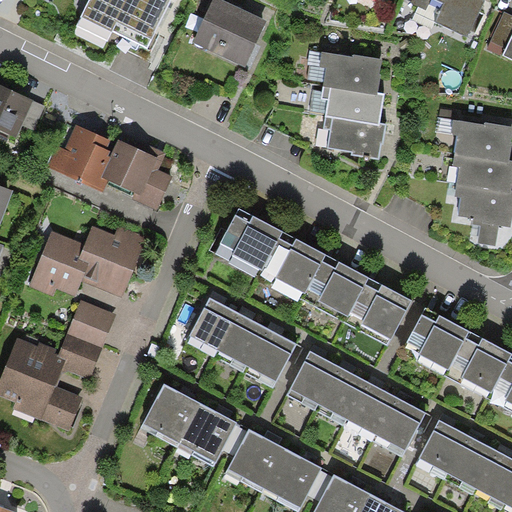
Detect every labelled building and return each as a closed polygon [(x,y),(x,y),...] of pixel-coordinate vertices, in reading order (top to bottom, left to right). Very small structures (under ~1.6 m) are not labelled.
[(90,0),(77,28),(148,63),(162,35),(158,33),(173,0),(90,0)] [(264,24),(215,0),(194,43),(243,67),(254,45),(264,24)] [(412,0),(410,5),(427,13),(433,1),(444,6),(436,25),(467,40),(485,3),(479,0),(412,0)] [(511,17),(505,15),(491,44),(505,51),(502,58),(511,62),(511,17)] [(377,96),(382,61),(354,57),(353,59),(321,55),(319,69),(327,70),(323,100),(330,101),(326,130),(333,131),(330,149),(357,152),(356,156),(378,159),(380,145),(382,145),(385,128),(380,127),(384,97),(377,96)] [(35,131),(46,108),(6,90),(0,87),(0,134),(17,142),(24,127),(35,131)] [(55,147),(45,170),(95,191),(98,185),(116,143),(72,125),(62,150),(55,147)] [(460,219),(473,221),(473,225),(511,230),(511,221),(511,163),(511,154),(511,131),(489,128),(488,131),(456,126),(455,133),(460,134),(455,168),(462,169),(458,199),(463,199),(460,219)] [(153,160),(116,143),(98,185),(131,198),(128,204),(154,216),(170,181),(148,171),(153,160)] [(0,231),(14,195),(0,189),(0,231)] [(240,211),(212,261),(384,353),(411,303),(240,211)] [(86,250),(50,235),(29,287),(53,297),(57,288),(75,296),(82,278),(120,294),(142,240),(119,231),(115,240),(94,231),(86,250)] [(209,301),(186,344),(272,389),(295,346),(209,301)] [(82,303),(68,337),(102,351),(116,316),(82,303)] [(511,356),(425,311),(399,358),(511,417),(511,356)] [(15,409),(70,431),(82,399),(56,389),(62,372),(89,383),(102,351),(68,337),(61,355),(40,346),(38,350),(20,343),(0,391),(0,394),(18,401),(15,409)] [(311,354),(289,399),(401,460),(425,415),(311,354)] [(235,429),(164,390),(142,429),(212,469),(235,429)] [(440,424),(418,467),(506,511),(511,511),(511,460),(510,459),(452,430),(440,424)] [(271,441),(251,430),(228,472),(299,511),(322,467),(304,458),(271,441)] [(315,511),(397,511),(333,478),(315,511)]
